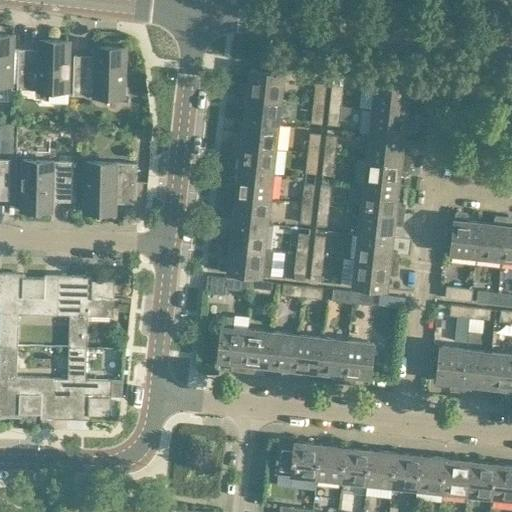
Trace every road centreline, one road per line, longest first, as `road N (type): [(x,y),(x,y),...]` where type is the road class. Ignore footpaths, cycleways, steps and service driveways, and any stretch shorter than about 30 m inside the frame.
road 1 (tertiary): [(511,48),(198,13)]
road 2 (residential): [(412,424),(435,191)]
road 3 (tertiary): [(171,238),(198,13)]
road 4 (residential): [(171,238),(0,237)]
road 5 (residential): [(412,424),(251,406)]
road 6 (tertiary): [(155,395),(171,238)]
road 7 (tertiary): [(198,13),(78,0)]
